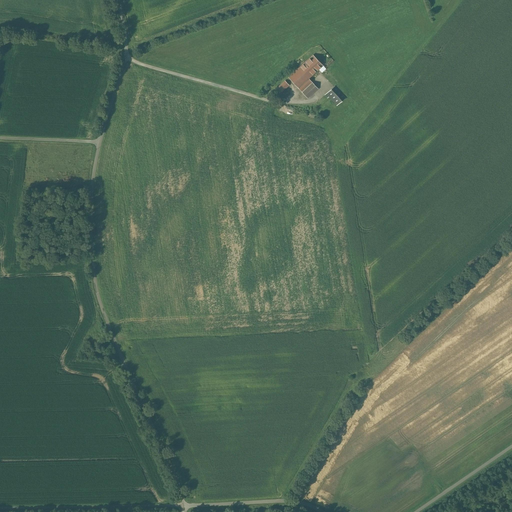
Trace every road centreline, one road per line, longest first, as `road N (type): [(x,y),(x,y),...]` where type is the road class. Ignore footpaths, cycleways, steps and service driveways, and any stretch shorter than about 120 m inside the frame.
road 1 (unclassified): [(99,142),(91,214),(96,289),(182,505)]
road 2 (unclassified): [(0,507),(182,505)]
road 3 (unclassified): [(117,0),(126,49),(99,142)]
road 4 (unclassified): [(182,505),(287,500),(322,511)]
